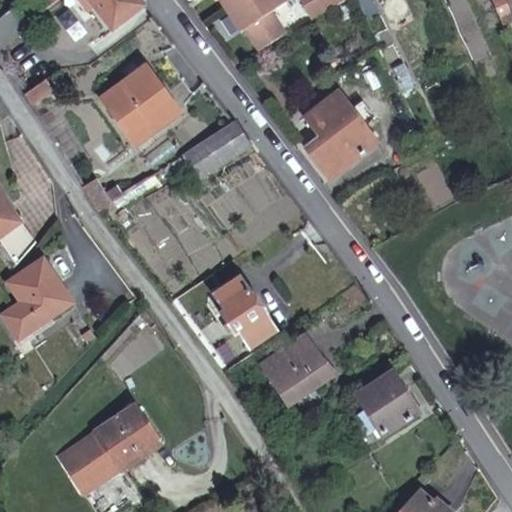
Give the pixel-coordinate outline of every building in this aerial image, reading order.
[(17,0),(12,5),(27,24),(56,0),(17,0)] [(93,5),(89,0),(80,0),(87,9),(93,5)] [(143,6),(138,0),(89,0),(93,5),(113,30),(143,6)] [(225,0),(226,1),(242,26),(255,47),(279,31),(266,10),(281,0),(225,0)] [(300,0),(312,19),(342,0),(300,0)] [(492,0),(499,14),(510,9),(505,0),(492,0)] [(226,1),(221,5),(236,28),(242,26),(226,1)] [(0,45),(27,24),(12,5),(0,14),(0,45)] [(511,29),(511,14),(510,9),(499,14),(507,31),(511,29)] [(168,96),(146,64),(139,69),(162,101),(168,96)] [(162,101),(139,69),(100,96),(136,145),(180,113),(168,96),(162,101)] [(33,87),(25,74),(17,79),(26,92),(33,87)] [(52,90),(45,79),(33,87),(26,92),(34,104),(52,90)] [(377,142),(340,91),(306,117),(321,136),(306,147),(330,178),(377,142)] [(250,143),(234,121),(186,152),(202,176),(250,143)] [(167,180),(160,169),(149,176),(156,186),(167,180)] [(105,193),(94,178),(82,186),(98,210),(110,202),(105,193)] [(122,194),(116,186),(105,193),(110,202),(122,194)] [(0,235),(7,231),(24,255),(34,242),(20,222),(17,224),(9,210),(11,208),(0,189),(0,235)] [(24,255),(7,231),(0,235),(0,240),(16,264),(24,255)] [(51,267),(44,257),(38,262),(44,271),(51,267)] [(44,271),(38,262),(9,281),(22,301),(3,314),(19,338),(70,303),(62,290),(64,288),(51,267),(44,271)] [(275,331),(240,277),(216,293),(226,308),(222,311),(236,331),(240,328),(252,346),(275,331)] [(95,336),(90,329),(78,337),(84,346),(95,336)] [(331,374),(304,335),(263,362),(290,402),(331,374)] [(418,413),(392,371),(356,394),(383,435),(418,413)] [(159,445),(134,406),(96,430),(96,431),(60,454),(83,491),(120,468),(121,469),(159,445)] [(433,501),(419,490),(399,511),(452,511),(437,497),(433,501)]
